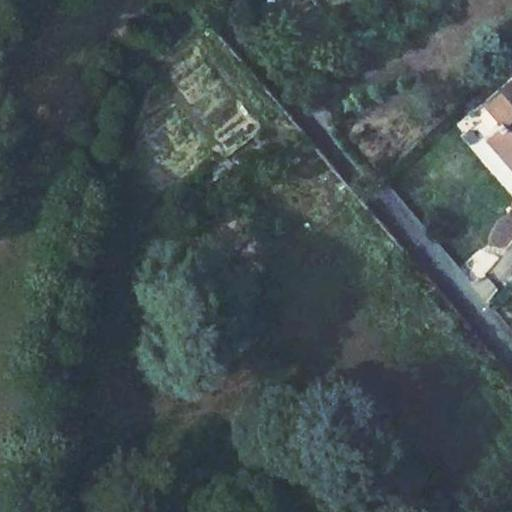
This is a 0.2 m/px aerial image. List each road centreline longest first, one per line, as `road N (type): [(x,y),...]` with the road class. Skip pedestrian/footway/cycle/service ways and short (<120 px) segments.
road 1 (residential): [(235,0),(227,29),(429,250),(511,368)]
road 2 (residential): [(114,0),(84,34),(0,183)]
